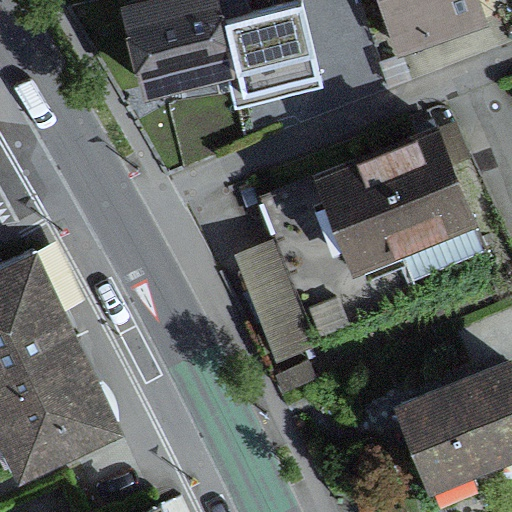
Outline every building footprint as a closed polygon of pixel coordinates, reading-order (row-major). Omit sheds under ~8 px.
[(239,0),(175,0),(130,11),(147,86),(254,61),(239,0)] [(383,0),(399,49),(480,24),(472,0),(383,0)] [(431,135),(321,180),(356,266),(466,222),(431,135)] [(280,370),(320,353),(276,249),(236,265),(280,370)] [(0,416),(24,470),(115,429),(35,255),(0,271),(0,416)] [(511,395),(502,370),(403,409),(434,486),(511,455),(511,395)]
